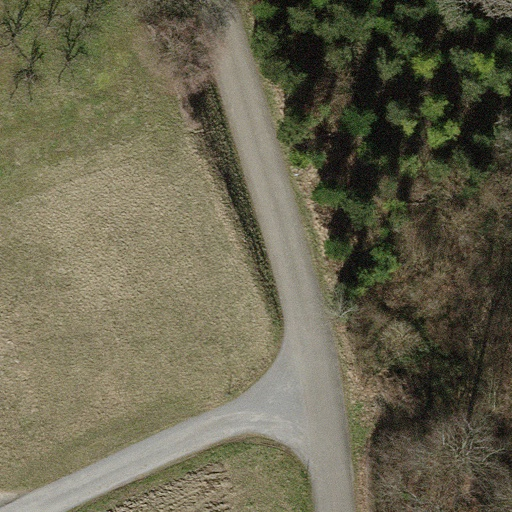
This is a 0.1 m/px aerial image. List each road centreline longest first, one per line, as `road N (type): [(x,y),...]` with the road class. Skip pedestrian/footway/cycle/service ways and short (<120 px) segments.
road 1 (tertiary): [(216,0),(323,387),(333,511)]
road 2 (track): [(323,387),(34,511)]
